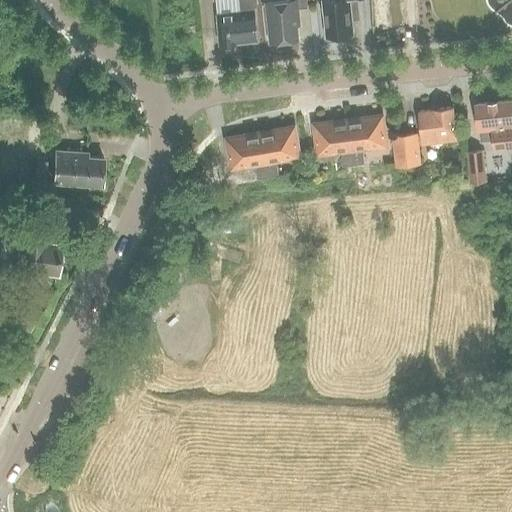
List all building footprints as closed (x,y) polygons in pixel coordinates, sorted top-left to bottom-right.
[(216,14),(214,14),(218,44),(220,44),(223,47),(230,47),(232,43),(254,40),(259,40),(255,8),(258,8),(257,0),(238,0),(239,7),(240,12),(216,14)] [(269,2),(264,2),(269,42),(297,39),(294,8),(306,7),(305,0),(288,0),(269,2)] [(328,0),(321,1),(322,4),(318,9),(322,12),(324,35),(352,33),(348,0),(328,0)] [(375,0),(376,31),(404,31),(403,0),(375,0)] [(492,129),(493,144),(511,141),(511,111),(511,100),(475,103),(477,130),(492,129)] [(453,106),(418,110),(422,142),(456,138),(453,106)] [(364,160),(363,148),(385,145),(381,115),(347,119),(353,161),(364,160)] [(343,162),(353,161),(347,119),(314,123),(317,154),(342,151),(343,162)] [(259,132),(267,172),(278,170),(276,160),(298,156),(293,126),(259,132)] [(258,174),(267,172),(259,132),(226,138),(231,169),(256,164),(258,174)] [(416,132),(392,135),(395,166),(420,164),(416,132)] [(52,182),(79,184),(101,185),(103,157),(87,156),(87,158),(82,158),(83,152),(55,150),(52,182)] [(482,151),(465,153),(469,183),(485,181),(482,151)] [(35,161),(34,181),(46,182),(47,161),(35,161)] [(321,165),(313,166),(314,174),(322,173),(321,165)] [(308,168),(300,169),(301,177),(309,176),(308,168)] [(34,272),(57,275),(61,245),(38,242),(39,236),(21,234),(16,274),(34,276),(34,272)] [(13,314),(9,321),(22,329),(26,322),(13,314)]
